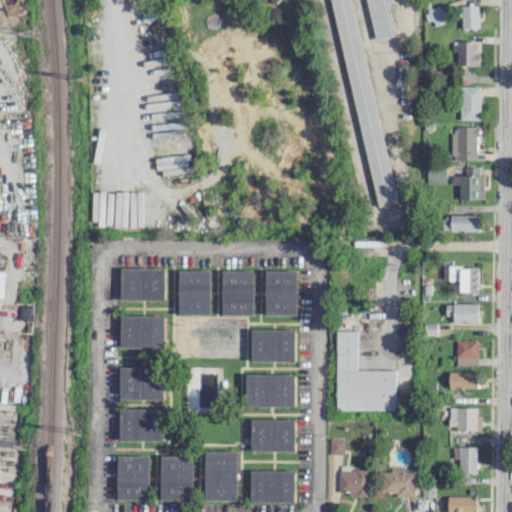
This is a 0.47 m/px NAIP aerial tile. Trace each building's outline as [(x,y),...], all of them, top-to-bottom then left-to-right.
[(330,0),(380,206),(400,201),(351,0),(330,0)] [(365,0),(374,39),(392,36),(385,3),(394,1),(393,0),(365,0)] [(426,9),(431,27),(447,22),(442,5),(426,9)] [(461,28),(478,28),(478,5),(460,6),(461,28)] [(475,42),(452,41),(452,51),(457,52),(457,65),(479,66),(479,52),(475,52),(475,42)] [(460,120),(480,119),(480,86),(459,86),(460,120)] [(453,160),(477,160),(476,126),(452,126),(453,160)] [(428,166),(427,183),(446,184),(446,167),(428,166)] [(483,175),(477,175),(478,166),(465,166),(465,175),(453,175),(453,184),(459,184),(458,199),(482,199),(483,175)] [(478,214),(441,215),(442,231),(478,230),(478,214)] [(442,279),(459,280),(460,265),(443,264),(442,279)] [(478,267),(460,267),(459,292),(477,292),(478,267)] [(121,268),(120,300),(165,300),(165,268),(121,268)] [(179,270),(178,314),(210,315),(210,271),(179,270)] [(222,271),(222,315),(254,315),(254,271),(222,271)] [(265,271),(265,315),(298,315),(298,271),(265,271)] [(453,322),(477,321),(477,303),(445,303),(446,315),(453,315),(453,322)] [(165,316),(120,315),(120,348),(164,348),(165,316)] [(251,329),(251,362),(295,362),(296,330),(251,329)] [(337,331),(337,409),(396,410),(396,370),(357,370),(357,331),(337,331)] [(478,357),(477,340),(455,340),(456,358),(478,357)] [(121,368),(120,399),(163,400),(164,368),(121,368)] [(449,372),(449,388),(477,387),(476,371),(449,372)] [(246,374),(245,407),(295,407),(295,374),(246,374)] [(477,407),(449,407),(449,429),(481,429),(481,415),(477,415),(477,407)] [(121,409),(120,441),(163,442),(164,409),(121,409)] [(251,419),(250,451),(294,452),(295,420),(251,419)] [(329,453),(343,454),(344,439),(329,438),(329,453)] [(476,447),(453,447),(453,458),(459,458),(459,473),(476,473),(476,447)] [(205,451),(204,501),(236,502),(237,451),(205,451)] [(118,455),(118,501),(149,501),(150,456),(118,455)] [(161,456),(160,501),(192,502),(193,456),(161,456)] [(414,496),(415,472),(405,471),(405,467),(390,467),(390,472),(380,472),(380,491),(395,491),(395,496),(414,496)] [(338,490),(348,491),(348,496),(369,496),(370,470),(339,469),(338,490)] [(295,470),(250,470),(250,503),(294,503),(295,470)] [(448,511),(475,511),(475,496),(448,495),(448,511)]
